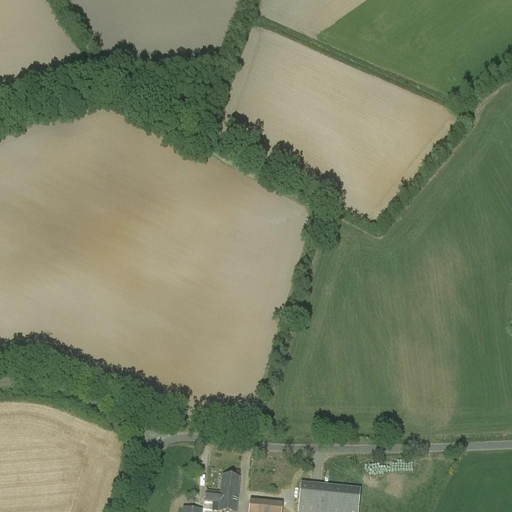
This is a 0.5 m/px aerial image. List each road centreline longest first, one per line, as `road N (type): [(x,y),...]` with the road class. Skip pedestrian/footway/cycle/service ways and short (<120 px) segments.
road 1 (unclassified): [(511,442),(302,448),(147,419)]
road 2 (unclassified): [(0,374),(48,378),(147,419)]
